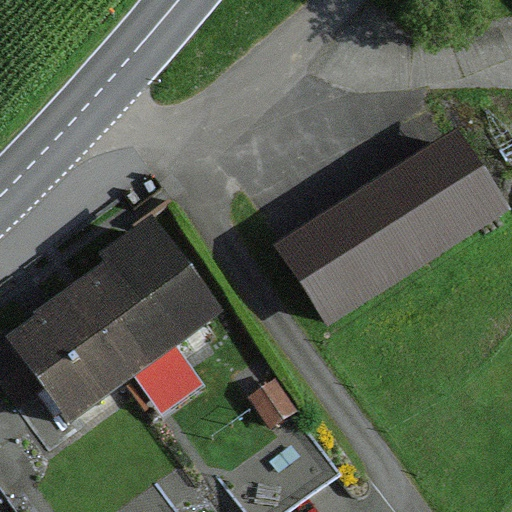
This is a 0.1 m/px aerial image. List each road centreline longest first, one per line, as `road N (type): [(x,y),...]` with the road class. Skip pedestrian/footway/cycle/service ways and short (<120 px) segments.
road 1 (residential): [(20,185),(79,185),(339,0)]
road 2 (secondary): [(20,185),(178,0)]
